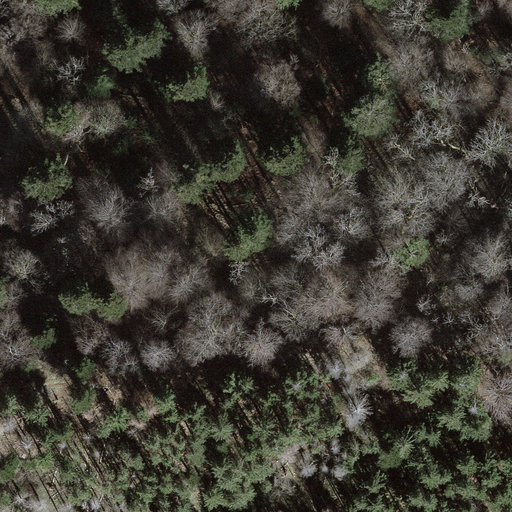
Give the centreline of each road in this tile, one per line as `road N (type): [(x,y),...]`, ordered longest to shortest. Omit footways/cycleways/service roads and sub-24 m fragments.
road 1 (track): [(511,315),(0,376)]
road 2 (track): [(229,511),(511,423)]
